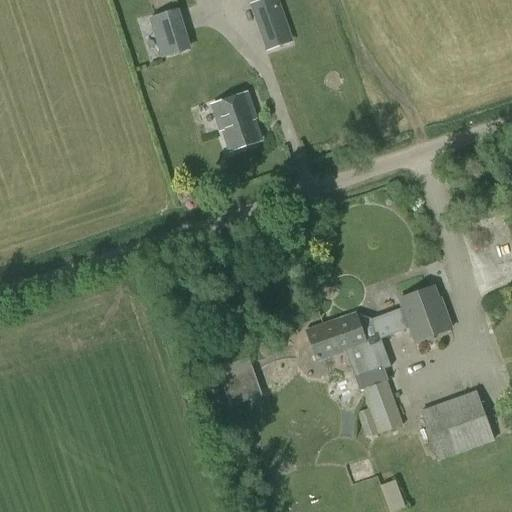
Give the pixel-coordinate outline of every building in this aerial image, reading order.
[(161,59),(191,49),(179,9),(148,18),(161,59)] [(262,24),(271,50),(288,44),(279,18),(262,24)] [(260,143),(252,120),(254,119),(246,94),(213,106),(221,131),(223,130),(231,153),(260,143)] [(374,322),(378,334),(379,338),(409,327),(415,343),(451,330),(443,307),(440,308),(433,288),(401,300),(405,311),(374,322)] [(378,334),(374,322),(360,327),(356,315),(323,327),(307,333),(317,361),(348,350),(359,379),(380,372),(380,371),(368,338),(378,334)] [(230,406),(260,396),(244,347),(214,357),(230,406)] [(380,372),(359,379),(380,435),(402,427),(382,370),(380,371),(380,372)] [(437,462),(494,442),(477,392),(419,412),(437,462)] [(365,439),(377,435),(368,409),(356,413),(365,439)] [(388,511),(394,511),(405,508),(395,481),(379,487),(388,511)]
